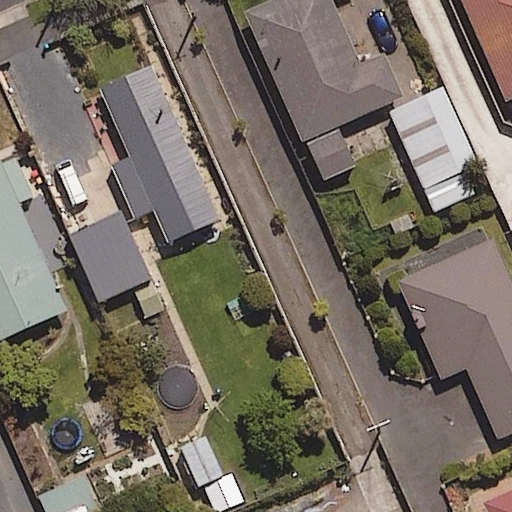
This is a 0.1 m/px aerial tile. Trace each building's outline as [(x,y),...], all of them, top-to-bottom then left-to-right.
[(330,0),(263,0),(243,9),(301,138),(401,94),(383,52),(358,62),(330,0)] [(511,94),(511,0),(463,0),(506,97),(511,94)] [(219,216),(150,62),(99,84),(167,239),(219,216)] [(477,169),(444,91),(392,113),(435,213),(475,197),(465,174),(477,169)] [(0,335),(64,307),(0,163),(0,335)] [(119,219),(72,244),(103,304),(151,280),(119,219)] [(511,278),(493,235),(396,278),(441,376),(465,365),(498,437),(511,431),(511,278)] [(225,511),(243,502),(207,437),(172,456),(202,511),(225,511)] [(89,478),(41,500),(46,511),(104,511),(105,511),(89,478)] [(511,511),(511,488),(484,501),(488,511),(511,511)]
